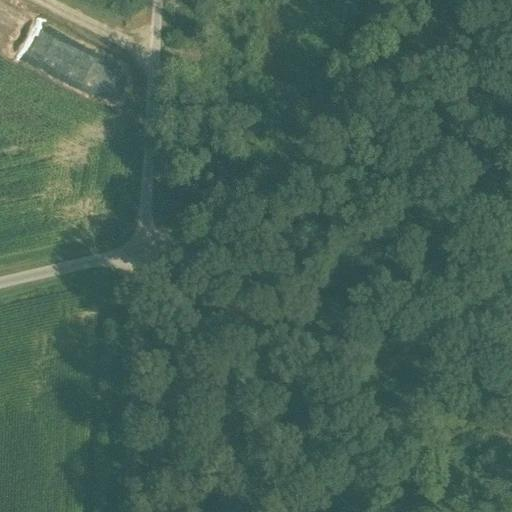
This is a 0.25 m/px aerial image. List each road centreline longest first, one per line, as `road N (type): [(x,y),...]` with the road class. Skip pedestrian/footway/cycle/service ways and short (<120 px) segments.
road 1 (unclassified): [(143,252),(238,204),(508,0)]
road 2 (unclassified): [(129,511),(143,252)]
road 3 (track): [(143,252),(158,0)]
road 4 (unclassified): [(143,252),(0,284)]
